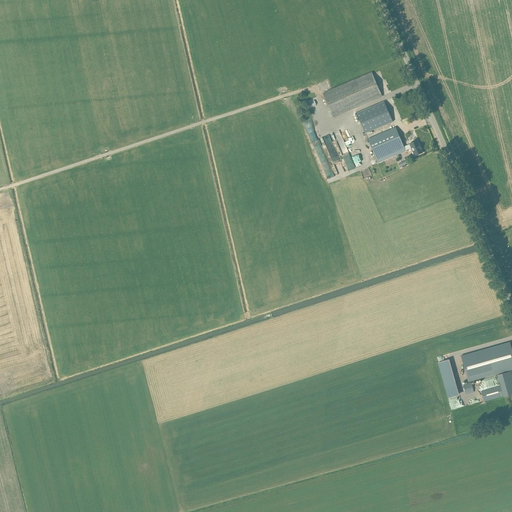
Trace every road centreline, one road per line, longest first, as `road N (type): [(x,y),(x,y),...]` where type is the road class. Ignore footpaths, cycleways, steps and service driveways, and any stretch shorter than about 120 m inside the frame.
road 1 (track): [(0,188),(306,88),(329,121)]
road 2 (unclassified): [(511,308),(380,0)]
